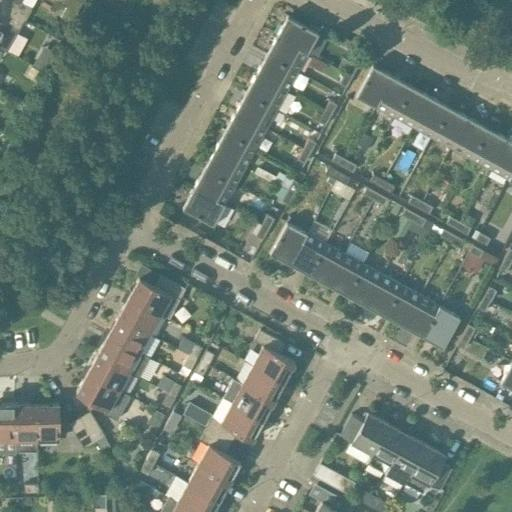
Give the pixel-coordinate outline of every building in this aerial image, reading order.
[(5,0),(2,6),(24,19),(25,19),(31,7),(34,0),(5,0)] [(82,1),(80,0),(57,0),(66,5),(61,15),(71,21),(82,1)] [(24,19),(2,6),(0,10),(0,46),(7,50),(24,19)] [(287,14),(276,34),(307,50),(318,31),(287,14)] [(266,52),(296,69),(307,50),(276,34),(266,52)] [(266,52),(255,71),(286,88),(296,69),(266,52)] [(344,71),(351,75),(357,64),(350,60),(344,71)] [(355,93),(375,104),(392,73),(372,62),(355,93)] [(245,90),(276,107),(286,88),(255,71),(245,90)] [(351,75),(344,71),(339,82),(346,86),(351,75)] [(411,84),(392,73),(375,104),(394,114),(411,84)] [(430,94),(411,84),(394,114),(413,125),(430,94)] [(245,90),(234,109),(265,126),(276,107),(245,90)] [(413,125),(432,135),(449,104),(430,94),(413,125)] [(324,109),(331,113),(337,103),(329,99),(324,109)] [(468,115),(449,104),(432,135),(451,146),(468,115)] [(224,129),(255,146),(265,126),(234,109),(224,129)] [(318,120),(325,124),(331,113),(324,109),(318,120)] [(451,146),(470,156),(487,125),(468,115),(451,146)] [(506,136),(487,125),(470,156),(489,166),(506,136)] [(224,129),(214,148),(244,165),(255,146),(224,129)] [(356,144),(365,149),(372,136),(363,131),(356,144)] [(511,169),(511,138),(506,136),(489,166),(508,177),(511,169)] [(303,147),(310,151),(316,141),(309,137),(303,147)] [(297,158),(305,162),(310,151),(303,147),(297,158)] [(203,167),(234,183),(244,165),(214,148),(203,167)] [(336,153),(331,161),(341,166),(345,158),(336,153)] [(345,158),(341,166),(351,172),(355,164),(345,158)] [(334,179),(339,171),(327,165),(323,173),(334,179)] [(203,167),(193,186),(224,202),(234,183),(203,167)] [(294,192),(300,181),(278,170),(273,180),(287,188),(294,192)] [(349,177),(339,171),(334,179),(345,185),(349,177)] [(372,173),(368,180),(379,187),(383,179),(372,173)] [(383,179),(379,187),(390,192),(394,185),(383,179)] [(224,202),(193,186),(182,205),(213,222),(224,202)] [(372,200),(376,192),(366,186),(361,194),(372,200)] [(294,192),(287,188),(281,199),(288,202),(294,192)] [(388,198),(376,192),(372,200),(383,206),(388,198)] [(410,193),(406,201),(417,207),(422,200),(410,193)] [(422,200),(417,207),(428,213),(432,205),(422,200)] [(410,221),(415,212),(404,206),(399,215),(410,221)] [(426,218),(415,212),(410,221),(422,227),(426,218)] [(460,221),(456,228),(465,233),(474,218),(464,212),(460,221)] [(261,223),(268,227),(274,216),(267,213),(261,223)] [(402,235),(410,221),(399,215),(392,229),(402,235)] [(450,215),(446,223),(456,228),(460,221),(450,215)] [(269,250),(289,261),(306,230),(286,219),(269,250)] [(268,227),(261,223),(256,234),(263,237),(268,227)] [(449,241),(453,233),(442,227),(438,235),(449,241)] [(289,261),(308,271),(325,241),(306,230),(289,261)] [(479,231),(475,238),(485,244),(489,236),(479,231)] [(464,238),(453,233),(449,241),(459,247),(464,238)] [(308,271),(327,282),(344,251),(325,241),(308,271)] [(462,262),(477,270),(484,257),(469,249),(462,262)] [(363,261),(344,251),(327,282),(346,292),(363,261)] [(511,261),(504,257),(497,269),(504,274),(511,261)] [(382,272),(363,261),(346,292),(365,303),(382,272)] [(139,275),(128,295),(160,312),(168,317),(185,286),(159,272),(154,283),(139,275)] [(365,303),(384,313),(401,282),(382,272),(365,303)] [(384,313),(403,323),(420,293),(401,282),(384,313)] [(489,284),(482,295),(490,299),(496,288),(489,284)] [(439,303),(420,293),(403,323),(422,334),(439,303)] [(149,331),(160,312),(128,295),(118,314),(149,331)] [(490,299),(482,295),(476,306),(484,310),(490,299)] [(468,312),(473,303),(465,299),(461,308),(468,312)] [(459,314),(439,303),(422,334),(442,345),(459,314)] [(118,314),(107,333),(139,350),(149,356),(159,338),(149,332),(149,331),(118,314)] [(468,322),(462,333),(469,337),(475,326),(468,322)] [(254,338),(262,343),(252,363),(283,380),(294,360),(279,352),(285,341),(260,327),(254,338)] [(107,333),(97,352),(128,369),(139,375),(149,356),(139,350),(107,333)] [(464,347),(469,337),(462,333),(457,343),(464,347)] [(188,352),(196,357),(202,345),(194,341),(188,352)] [(214,352),(206,348),(200,359),(208,363),(214,352)] [(118,388),(128,369),(97,352),(86,371),(118,388)] [(182,363),(190,368),(196,357),(188,352),(182,363)] [(208,363),(200,359),(194,370),(202,374),(208,363)] [(511,386),(511,360),(510,359),(499,379),(511,386)] [(252,363),(241,381),(273,399),(283,380),(252,363)] [(129,394),(118,388),(86,371),(76,390),(106,407),(104,411),(116,418),(129,394)] [(222,396),(231,400),(263,418),(273,399),(241,381),(232,377),(222,396)] [(168,390),(175,395),(181,383),(174,379),(168,390)] [(162,401),(169,406),(175,395),(168,390),(162,401)] [(231,440),(237,430),(252,438),(263,418),(231,400),(220,420),(212,415),(206,426),(231,440)] [(36,402),(36,437),(59,437),(58,401),(36,402)] [(189,401),(183,412),(188,414),(193,403),(189,401)] [(0,438),(15,438),(14,402),(0,402),(0,438)] [(36,437),(36,402),(14,402),(15,438),(15,450),(37,449),(36,437)] [(154,407),(146,421),(157,427),(164,413),(154,407)] [(89,408),(79,415),(94,440),(104,433),(89,408)] [(175,425),(181,413),(173,409),(167,420),(175,425)] [(371,450),(387,421),(367,410),(363,418),(352,412),(340,433),(351,439),(371,450)] [(94,440),(79,415),(68,421),(83,446),(94,440)] [(385,469),(405,431),(387,421),(371,450),(366,459),(385,469)] [(225,451),(231,440),(206,426),(199,437),(208,442),(198,461),(229,479),(240,459),(225,451)] [(404,480),(424,441),(405,431),(385,469),(404,480)] [(96,439),(102,449),(110,443),(105,434),(96,439)] [(423,490),(428,481),(439,487),(451,466),(440,460),(444,452),(424,441),(404,480),(423,490)] [(160,451),(152,447),(146,458),(154,462),(160,451)] [(154,462),(146,458),(140,469),(147,473),(154,462)] [(198,461),(187,480),(219,498),(229,479),(198,461)] [(313,473),(348,493),(355,480),(319,461),(313,473)] [(149,484),(136,477),(126,495),(139,502),(149,484)] [(187,480),(177,499),(199,511),(211,511),(219,498),(187,480)] [(25,482),(25,491),(38,490),(38,481),(25,482)] [(359,498),(367,503),(372,492),(364,488),(359,498)] [(372,492),(367,503),(374,507),(381,496),(372,492)] [(352,511),(356,504),(335,493),(329,503),(321,499),(314,511),(352,511)] [(92,507),(105,507),(105,494),(92,494),(92,507)] [(158,511),(199,511),(177,499),(168,494),(158,511)]
